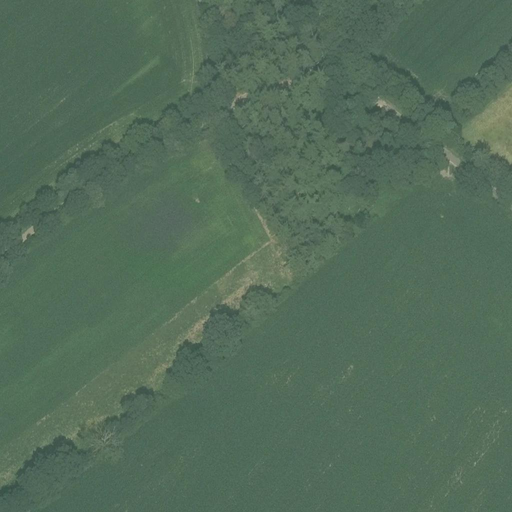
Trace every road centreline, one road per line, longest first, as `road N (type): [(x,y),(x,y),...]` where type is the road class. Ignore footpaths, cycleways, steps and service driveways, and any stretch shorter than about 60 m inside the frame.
road 1 (residential): [(339,59),(132,159),(0,257)]
road 2 (residential): [(511,205),(339,59)]
